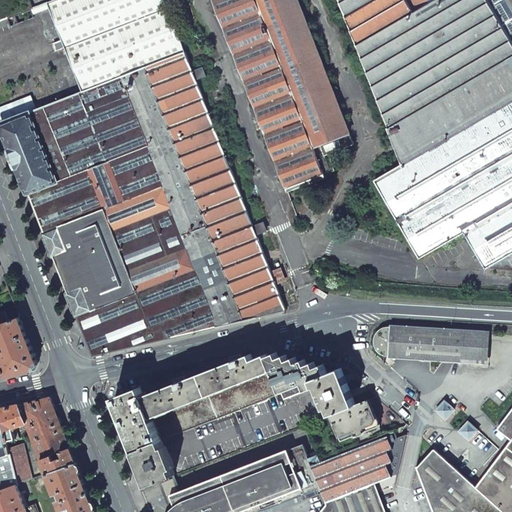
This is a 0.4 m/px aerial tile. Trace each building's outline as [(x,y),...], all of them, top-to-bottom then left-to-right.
[(0,0),(0,21),(33,9),(29,0),(0,0)] [(77,317),(93,357),(286,311),(257,235),(266,231),(263,223),(254,226),(197,79),(205,76),(202,67),(193,70),(165,0),(55,0),(49,3),(83,92),(30,113),(58,182),(30,194),(44,232),(43,233),(43,236),(51,256),(53,258),(55,258),(68,291),(66,292),(66,295),(74,316),(76,318),(77,317)] [(215,0),(214,1),(287,189),(335,170),(329,154),(354,144),(298,0),(215,0)] [(338,0),(402,165),(375,181),(420,259),(465,233),(486,269),(505,258),(511,270),(511,43),(486,0),(435,0),(414,12),(406,0),(338,0)] [(406,0),(414,12),(435,0),(406,0)] [(511,0),(486,0),(511,43),(511,0)] [(28,194),(30,194),(58,182),(30,113),(0,125),(10,149),(9,150),(13,159),(17,169),(18,168),(27,193),(28,194)] [(5,312),(0,313),(0,325),(9,322),(5,312)] [(26,334),(20,318),(9,322),(0,325),(0,362),(6,377),(34,370),(38,363),(26,334)] [(485,331),(391,325),(391,327),(388,327),(384,329),(380,331),(378,333),(376,336),(375,341),(375,346),(376,349),(378,351),(381,354),(384,356),(386,356),(389,356),(389,358),(436,361),(483,364),(485,331)] [(277,352),(267,356),(273,370),(282,392),(297,386),(328,374),(324,364),(316,367),(314,362),(307,365),(305,359),(301,361),(298,362),(295,357),(288,360),(286,355),(279,357),(277,352)] [(183,381),(144,396),(153,416),(273,370),(267,356),(266,354),(253,359),(251,354),(237,359),(183,381)] [(328,374),(297,386),(300,393),(320,385),(332,415),(355,406),(341,368),(328,374)] [(273,370),(153,416),(162,440),(282,393),(282,392),(273,370)] [(282,393),(162,440),(175,475),(332,415),(320,385),(300,393),(297,386),(282,392),(282,393)] [(141,387),(115,397),(126,426),(135,450),(162,440),(153,416),(144,396),(141,387)] [(51,397),(21,404),(27,422),(42,460),(71,448),(63,428),(51,397)] [(355,406),(332,415),(342,441),(377,427),(373,414),(368,401),(355,406)] [(455,410),(445,401),(436,410),(446,419),(455,410)] [(1,409),(8,441),(18,438),(16,427),(27,422),(21,404),(11,407),(1,409)] [(1,409),(0,409),(0,490),(1,491),(17,485),(18,484),(10,448),(8,441),(1,409)] [(511,410),(498,429),(511,439),(511,410)] [(469,422),(460,432),(470,440),(480,428),(477,425),(474,427),(469,422)] [(388,436),(393,449),(393,451),(404,446),(406,435),(397,438),(395,432),(387,435),(387,437),(388,436)] [(511,511),(511,439),(476,487),(435,449),(419,467),(417,467),(433,511),(386,511),(376,484),(392,477),(387,465),(393,463),(388,451),(393,449),(388,436),(387,437),(312,467),(322,494),(327,505),(320,511),(511,511)] [(162,440),(135,450),(142,468),(149,485),(175,475),(162,440)] [(10,448),(18,484),(31,480),(23,443),(10,448)] [(304,444),(197,485),(197,484),(183,489),(187,499),(180,501),(177,503),(172,507),(167,511),(273,511),(322,494),(312,467),(308,456),(309,456),(304,444)] [(47,474),(77,463),(74,455),(71,448),(42,460),(47,474)] [(77,463),(47,474),(56,495),(59,493),(61,500),(58,501),(62,511),(90,511),(95,510),(86,487),(77,463)] [(17,485),(1,491),(9,511),(27,511),(25,508),(17,485)] [(9,511),(1,491),(0,490),(0,511),(9,511)]
